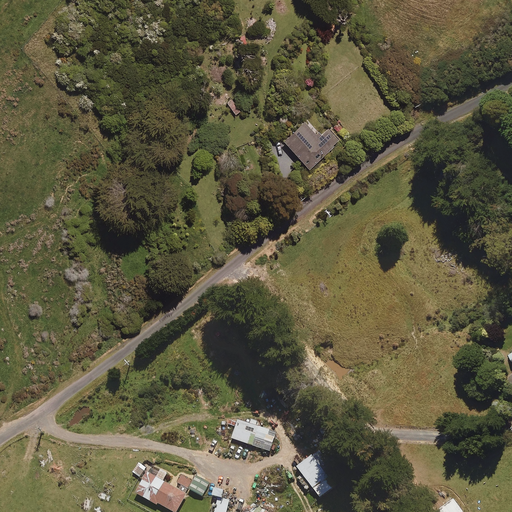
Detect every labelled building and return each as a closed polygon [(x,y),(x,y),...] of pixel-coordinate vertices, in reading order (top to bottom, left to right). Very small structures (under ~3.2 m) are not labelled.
[(240,110),(231,98),(226,102),(235,114),(240,110)] [(317,136),(303,120),(282,138),(308,168),(339,140),(327,127),(317,136)] [(246,423),(238,420),(232,439),(270,452),(276,433),(256,426),(257,422),(248,419),(246,423)] [(340,483),(318,453),(297,468),(319,498),(340,483)] [(138,463),(131,473),(140,479),(147,469),(138,463)] [(176,511),(186,495),(185,494),(193,480),(181,473),(176,484),(180,486),(178,490),(163,482),(167,474),(152,465),(136,494),(157,506),(158,504),(172,511),(176,511)] [(209,484),(197,477),(190,490),(203,496),(209,484)] [(223,491),(214,489),(212,497),(222,499),(223,491)] [(482,505),(474,497),(470,501),(478,509),(482,505)] [(226,511),(229,502),(218,500),(214,511),(226,511)] [(462,511),(454,500),(437,511),(462,511)]
